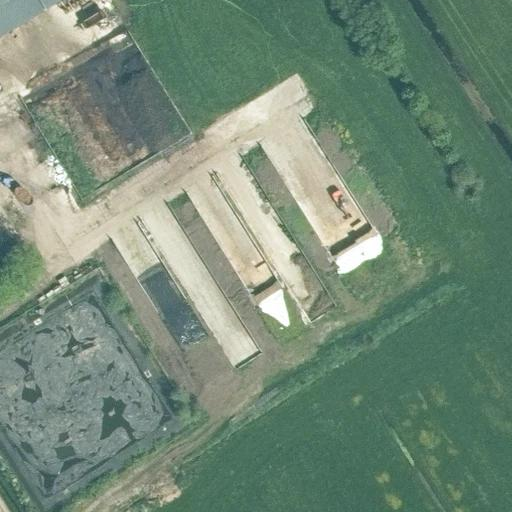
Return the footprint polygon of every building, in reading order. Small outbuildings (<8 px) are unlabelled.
[(0,0),(0,35),(55,0),(0,0)] [(168,131),(201,114),(155,25),(133,36),(142,52),(132,57),(138,69),(116,81),(127,102),(111,111),(120,128),(141,117),(135,106),(154,96),(161,108),(157,110),(168,131)] [(31,91),(21,103),(34,113),(44,101),(31,91)] [(47,139),(64,133),(58,116),(41,122),(47,139)] [(53,166),(64,189),(94,175),(84,152),(53,166)] [(0,232),(10,228),(29,204),(25,197),(0,177),(0,232)] [(91,264),(122,249),(118,239),(87,254),(91,264)]
